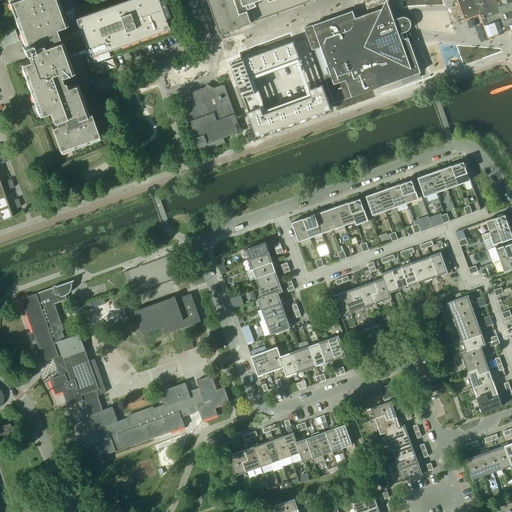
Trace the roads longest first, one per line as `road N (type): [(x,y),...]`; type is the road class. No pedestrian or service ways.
road 1 (residential): [(276,211),(200,242),(260,408),(280,409),(408,365),(438,442),(511,412)]
road 2 (residential): [(276,211),(462,144),(511,194)]
road 3 (residential): [(0,379),(31,412),(75,511)]
